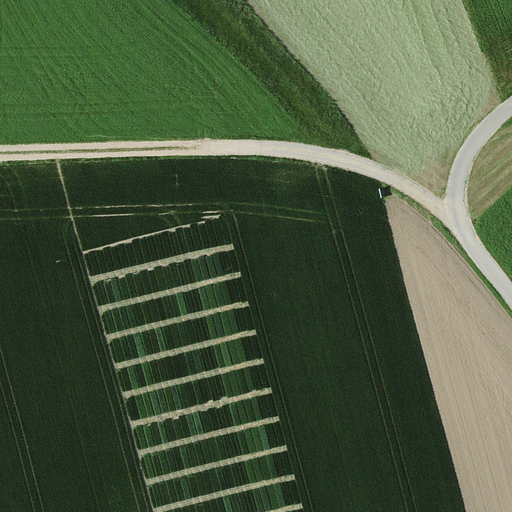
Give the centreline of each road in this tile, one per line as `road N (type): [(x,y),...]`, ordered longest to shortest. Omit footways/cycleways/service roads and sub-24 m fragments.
road 1 (track): [(0,158),(238,150),(327,160),(390,183),(454,221)]
road 2 (unclassified): [(511,299),(454,221),(471,150),(511,120)]
